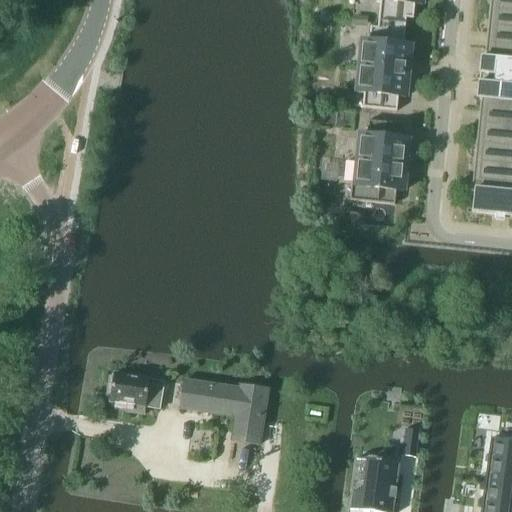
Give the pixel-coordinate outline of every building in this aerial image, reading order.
[(372,0),(373,1),(380,1),(377,28),(370,27),(369,42),(361,41),(356,93),(363,94),(362,108),(396,111),(398,97),(405,98),(410,46),(403,45),(405,18),(412,19),(414,5),(421,5),(421,0),(372,0)] [(481,88),(480,98),(480,99),(479,111),(478,125),(471,193),(474,194),(472,213),(492,214),(495,215),(494,220),(503,220),(503,216),(505,216),(509,216),(511,216),(511,0),(489,0),(487,33),(485,47),(485,49),(484,59),(483,70),(480,69),(478,87),(481,88)] [(402,124),(368,121),(367,135),(360,135),(355,184),(351,184),(349,201),(395,205),(396,191),(403,192),(408,139),(401,138),(402,124)] [(337,167),(320,166),(319,183),(336,184),(337,167)] [(338,214),(336,223),(359,227),(361,217),(338,214)] [(159,382),(114,375),(114,377),(112,376),(110,377),(109,379),(108,387),(108,388),(111,390),(109,402),(126,405),(126,412),(143,415),(144,408),(157,410),(160,391),(158,391),(159,382)] [(182,380),(178,409),(220,415),(234,417),(230,442),(258,446),(260,427),(266,390),(239,386),(238,389),(224,387),(182,380)] [(404,430),(400,457),(415,459),(418,432),(404,430)] [(486,462),(483,482),(511,485),(511,441),(489,439),(486,462)] [(349,509),(349,511),(357,511),(392,511),(399,465),(356,459),(355,461),(364,462),(358,510),(349,509)] [(511,511),(511,485),(483,482),(479,511),(511,511)]
